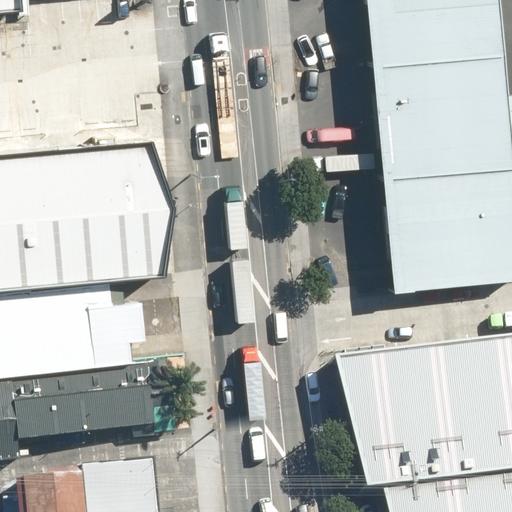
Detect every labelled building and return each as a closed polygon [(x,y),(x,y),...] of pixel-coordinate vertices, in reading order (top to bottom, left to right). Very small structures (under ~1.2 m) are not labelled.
[(510,274),(486,0),(364,0),(390,286),(510,274)] [(145,133),(0,146),(0,284),(159,271),(171,203),(145,133)] [(0,288),(0,370),(127,359),(120,278),(0,288)] [(511,511),(511,333),(351,348),(371,511),(511,511)] [(127,359),(0,370),(0,454),(147,440),(139,358),(127,359)] [(17,511),(153,511),(149,462),(14,475),(17,511)]
